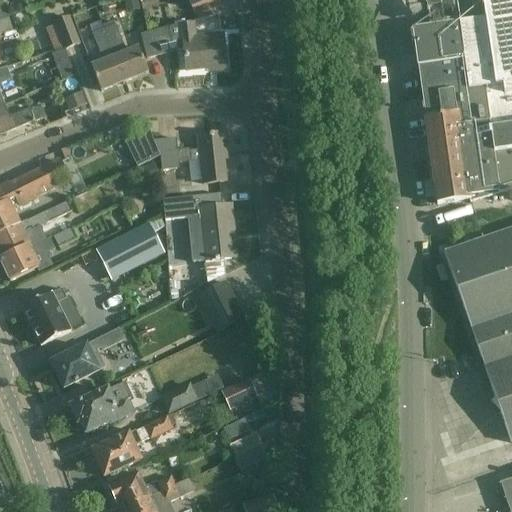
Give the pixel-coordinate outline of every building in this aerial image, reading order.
[(126,0),(125,0),(127,13),(139,11),(136,0),(126,0)] [(166,0),(167,2),(174,0),(188,0),(192,11),(220,3),(219,0),(166,0)] [(418,69),(425,120),(437,206),(470,201),(470,204),(511,191),(511,0),(481,0),(483,10),(485,21),(412,32),(418,69)] [(0,21),(9,19),(2,5),(0,6),(0,21)] [(9,19),(0,21),(0,35),(14,31),(9,19)] [(69,19),(55,24),(64,47),(65,50),(65,51),(79,46),(69,19)] [(185,51),(187,73),(216,70),(217,74),(227,73),(224,38),(196,41),(195,25),(178,27),(179,42),(182,42),(183,51),(185,51)] [(104,32),(124,84),(148,75),(138,50),(125,55),(115,28),(104,32)] [(140,38),(146,61),(175,53),(169,30),(151,35),(140,38)] [(101,94),(124,84),(104,32),(93,36),(103,63),(91,68),(101,94)] [(65,50),(53,55),(58,68),(70,63),(65,51),(65,50)] [(0,108),(5,107),(0,94),(0,86),(12,81),(11,78),(7,68),(0,70),(0,108)] [(64,99),(69,112),(86,106),(81,93),(64,99)] [(5,107),(0,108),(0,137),(35,124),(30,112),(10,119),(5,107)] [(144,120),(131,124),(136,134),(148,128),(144,121),(144,120)] [(177,166),(202,164),(204,188),(221,186),(225,186),(223,154),(227,154),(226,138),(200,140),(201,154),(191,155),(191,151),(177,152),(176,141),(154,143),(161,160),(163,173),(178,171),(177,166)] [(0,235),(20,225),(13,211),(19,208),(20,209),(36,201),(34,198),(69,180),(60,161),(9,187),(8,184),(0,187),(0,235)] [(154,162),(139,169),(146,184),(160,177),(154,162)] [(172,175),(162,176),(163,188),(173,187),(172,175)] [(221,197),(191,200),(193,213),(189,214),(190,221),(200,219),(205,266),(224,264),(232,263),(229,235),(234,235),(231,209),(223,210),(221,197)] [(193,213),(191,200),(164,203),(166,223),(190,221),(189,214),(193,213)] [(26,222),(20,225),(0,235),(0,260),(25,248),(27,253),(46,243),(39,229),(72,214),(67,204),(27,224),(26,222)] [(161,220),(150,226),(154,233),(165,227),(161,220)] [(76,226),(74,221),(62,226),(65,231),(76,226)] [(149,224),(96,251),(112,281),(112,282),(165,254),(154,233),(150,226),(149,224)] [(68,232),(54,239),(56,243),(59,250),(77,241),(71,230),(68,232)] [(511,231),(445,254),(510,444),(511,443),(511,231)] [(27,253),(25,248),(0,260),(0,263),(10,284),(37,270),(32,259),(37,257),(39,260),(55,251),(49,242),(46,243),(27,253)] [(224,264),(205,266),(208,287),(225,278),(224,264)] [(229,286),(202,299),(220,337),(246,324),(229,286)] [(62,290),(23,309),(41,347),(71,333),(57,305),(67,300),(62,290)] [(174,290),(169,291),(170,305),(183,299),(181,295),(174,290)] [(92,344),(52,364),(57,376),(55,380),(58,386),(63,387),(64,391),(98,374),(91,360),(98,356),(96,353),(101,351),(102,354),(125,343),(119,331),(92,344)] [(129,378),(150,368),(149,367),(156,364),(150,351),(143,354),(143,353),(122,363),(129,378)] [(249,381),(222,394),(230,412),(257,399),(249,381)] [(82,424),(87,436),(133,415),(127,402),(130,401),(123,386),(72,410),(79,426),(82,424)] [(191,386),(160,400),(168,417),(198,403),(191,386)] [(167,419),(93,454),(98,463),(96,468),(99,473),(103,475),(104,479),(140,462),(134,449),(141,446),(141,445),(150,441),(172,431),(167,419)] [(229,449),(234,459),(261,447),(256,436),(229,449)] [(272,442),(261,447),(245,454),(251,468),(267,460),(270,465),(281,460),(272,442)] [(109,489),(119,511),(121,511),(174,488),(170,479),(156,486),(155,484),(144,489),(138,476),(109,489)] [(282,481),(271,481),(271,494),(282,494),(282,481)] [(174,488),(121,511),(169,511),(167,506),(193,494),(188,482),(174,488)] [(511,511),(511,482),(500,486),(509,511),(511,511)] [(277,511),(272,497),(244,507),(245,511),(277,511)]
